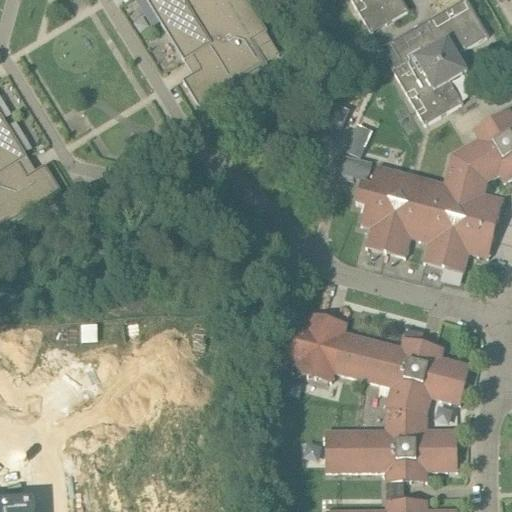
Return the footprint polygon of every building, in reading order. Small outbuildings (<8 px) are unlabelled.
[(144,0),(184,64),(192,60),(200,73),(183,84),(199,110),(268,67),(266,66),(279,57),(265,35),(266,34),(245,0),(144,0)] [(349,0),(371,37),(409,14),(400,0),(349,0)] [(457,58),(488,40),(466,2),(389,46),(401,66),(391,72),(424,129),(462,107),(450,85),(466,75),(457,58)] [(401,66),(389,46),(379,52),(391,72),(401,66)] [(333,156),(344,118),(325,112),(314,150),(333,156)] [(511,119),(508,113),(472,134),(478,143),(451,158),(443,187),(376,170),(370,189),(361,186),(355,207),(364,210),(360,229),(370,231),(365,251),(405,261),(409,241),(428,246),(423,266),(462,277),(468,257),(487,262),(503,203),(483,198),(487,185),(500,182),(504,187),(511,182),(511,119)] [(0,231),(61,194),(45,168),(28,179),(22,169),(29,164),(0,116),(0,231)] [(351,144),(346,154),(360,161),(364,150),(351,144)] [(352,160),(348,177),(368,182),(372,166),(352,160)] [(384,435),(324,435),(324,476),(384,476),(384,486),(426,486),(426,476),(456,476),(456,434),(425,434),(425,418),(430,402),(459,409),(469,369),(440,362),(443,352),(420,346),(403,341),(400,351),(342,336),(345,328),(307,318),(305,328),(296,325),(286,364),(295,366),(293,376),(330,385),(331,376),(390,391),(385,411),(384,435)] [(403,341),(420,346),(422,337),(406,332),(403,341)] [(403,504),(403,486),(386,486),(386,504),(403,504)] [(0,511),(33,511),(33,502),(0,503),(0,511)]
